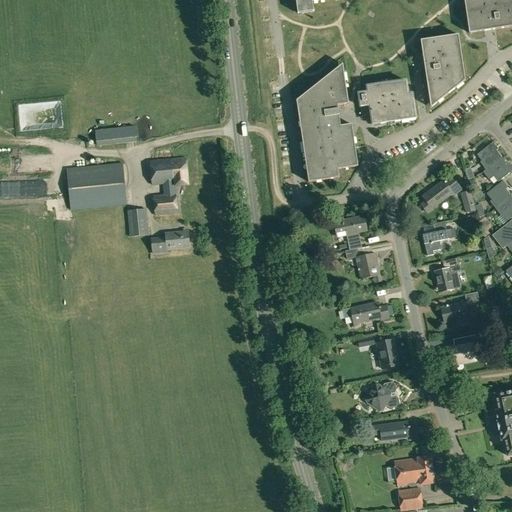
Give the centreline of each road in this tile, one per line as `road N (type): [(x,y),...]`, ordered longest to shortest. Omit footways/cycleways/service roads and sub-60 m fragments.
road 1 (primary): [(313,511),(259,281),(226,0)]
road 2 (residential): [(469,511),(421,351),(393,200)]
road 3 (residential): [(393,200),(486,119)]
